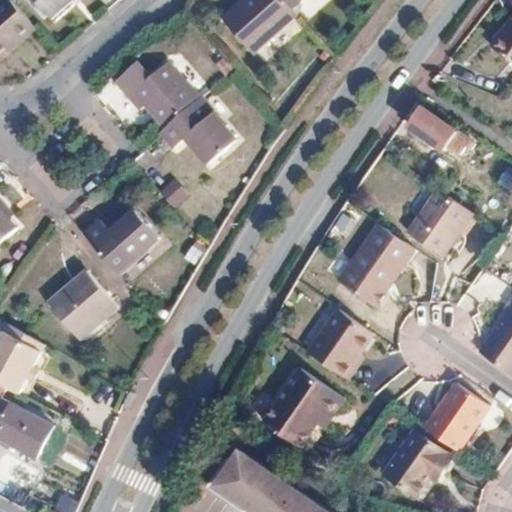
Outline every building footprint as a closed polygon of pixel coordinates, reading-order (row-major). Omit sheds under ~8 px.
[(0,59),(37,27),(13,0),(3,0),(0,3),(0,59)] [(36,0),(53,19),(75,0),(36,0)] [(254,52),(299,12),(295,8),(288,0),(247,0),(225,19),(254,52)] [(288,0),(295,8),(304,0),(288,0)] [(511,18),(507,25),(509,27),(494,46),(511,60),(511,18)] [(509,27),(507,25),(505,23),(490,43),(494,46),(509,27)] [(149,105),(168,128),(202,98),(171,62),(148,81),(136,67),(118,83),(142,110),(149,105)] [(239,140),(202,98),(168,128),(163,133),(176,149),(188,138),(211,165),(239,140)] [(476,143),(423,105),(410,123),(447,150),(450,146),(462,154),(469,144),(473,147),(476,143)] [(475,213),(440,189),(410,231),(444,256),(475,213)] [(0,245),(21,228),(8,213),(12,210),(0,195),(0,245)] [(86,234),(121,273),(161,238),(138,210),(112,232),(102,220),(86,234)] [(418,249),(381,223),(341,280),(378,306),(390,290),(385,286),(391,279),(395,282),(418,249)] [(195,241),(185,257),(197,265),(207,249),(195,241)] [(87,269),(50,301),(82,339),(120,306),(87,269)] [(511,284),(482,270),(472,291),(505,307),(511,292),(511,284)] [(511,307),(481,351),(511,372),(511,298),(508,304),(511,306),(511,307)] [(341,310),(311,352),(350,379),(360,366),(355,363),(362,353),(376,334),(341,310)] [(9,323),(6,329),(43,350),(46,344),(9,323)] [(6,329),(0,325),(0,380),(19,391),(28,376),(34,365),(43,350),(6,329)] [(367,356),(362,353),(355,363),(360,366),(367,356)] [(41,368),(34,365),(28,376),(34,380),(41,368)] [(324,415),(331,419),(345,398),(303,368),(265,422),(301,448),(319,422),(324,415)] [(437,414),(427,428),(460,451),(491,406),(459,383),(443,405),(445,407),(439,415),(437,414)] [(0,418),(9,401),(0,395),(0,418)] [(56,425),(9,401),(0,418),(0,442),(7,447),(10,442),(24,449),(39,457),(56,425)] [(324,415),(319,422),(325,427),(331,419),(324,415)] [(436,470),(443,475),(456,457),(417,430),(386,473),(419,496),(432,476),(436,470)] [(210,495),(234,511),(258,477),(234,460),(210,495)] [(436,470),(432,476),(439,481),(443,475),(436,470)] [(243,511),(265,482),(258,477),(234,511),(243,511)] [(265,482),(243,511),(279,511),(289,499),(265,482)] [(279,511),(290,511),(296,504),(289,499),(279,511)]
